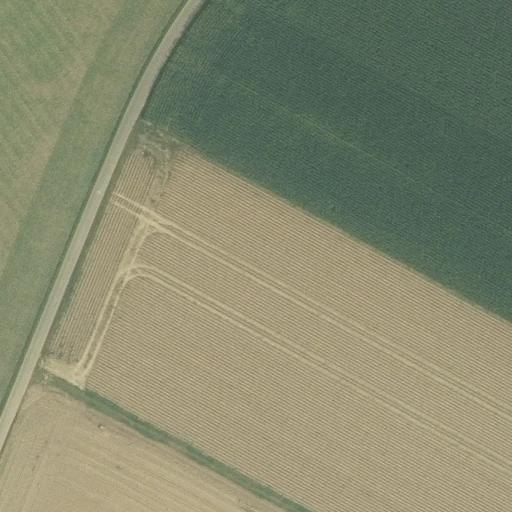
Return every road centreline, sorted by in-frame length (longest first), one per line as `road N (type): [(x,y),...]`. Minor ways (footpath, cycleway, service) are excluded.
road 1 (track): [(0,438),(159,48),(199,0)]
road 2 (track): [(25,376),(271,511)]
